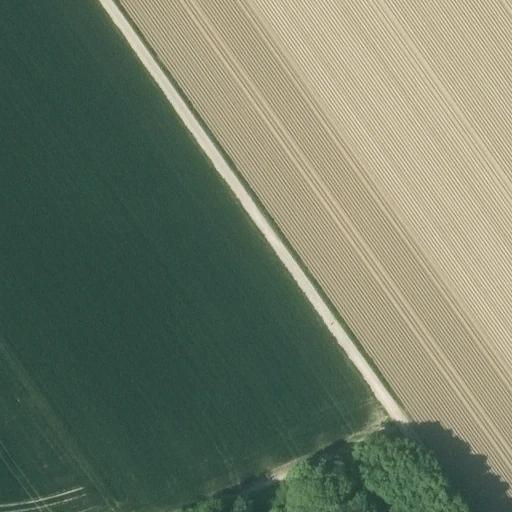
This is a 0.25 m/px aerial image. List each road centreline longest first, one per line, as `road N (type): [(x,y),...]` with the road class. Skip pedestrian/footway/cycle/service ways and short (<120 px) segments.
road 1 (track): [(391,416),(106,0)]
road 2 (track): [(208,511),(391,416)]
